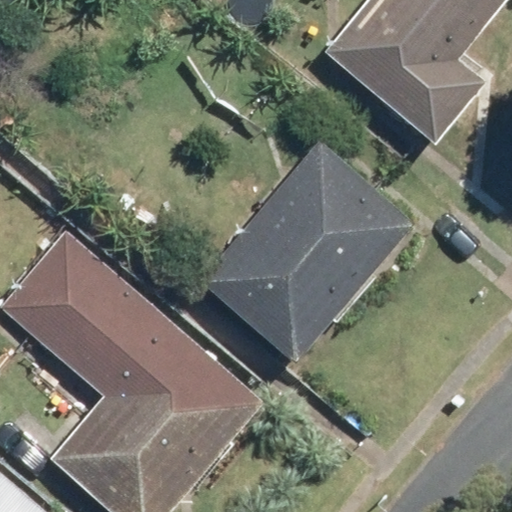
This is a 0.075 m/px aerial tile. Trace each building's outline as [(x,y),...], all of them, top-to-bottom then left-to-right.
[(384,0),(339,50),(400,105),(494,0),(384,0)] [(321,153),(207,281),(290,353),(403,225),(321,153)] [(155,511),(245,404),(186,356),(186,355),(173,345),(165,338),(164,339),(45,254),(6,309),(121,391),(61,463),(120,511),(155,511)] [(38,375),(15,400),(55,437),(79,412),(38,375)] [(0,492),(0,511),(19,511),(21,511),(0,492)]
